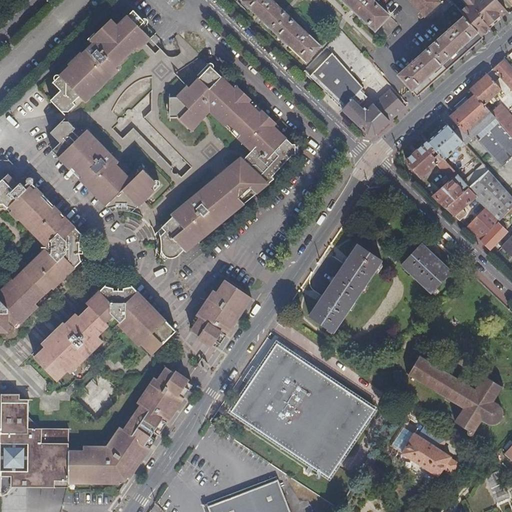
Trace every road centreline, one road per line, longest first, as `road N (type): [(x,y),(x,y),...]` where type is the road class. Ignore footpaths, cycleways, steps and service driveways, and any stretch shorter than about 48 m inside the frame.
road 1 (secondary): [(370,161),(133,511)]
road 2 (residential): [(200,0),(370,161)]
road 3 (residential): [(370,161),(511,292)]
road 4 (secondary): [(511,33),(370,161)]
